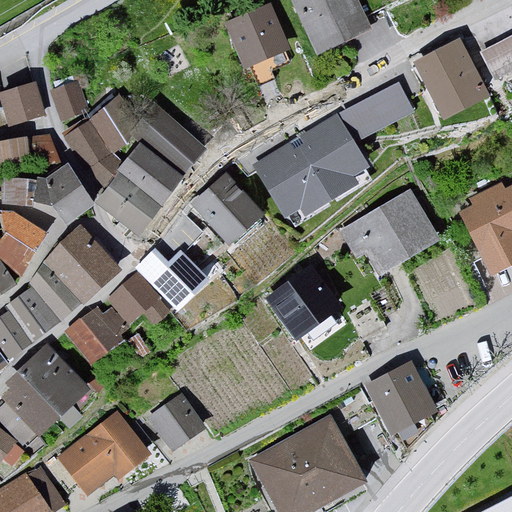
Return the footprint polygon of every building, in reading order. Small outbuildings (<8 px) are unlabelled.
[(355,0),(298,0),(319,49),(368,28),(355,0)] [(267,4),(226,23),(247,69),(288,51),(267,4)] [(511,35),(485,50),(500,78),(511,71),(511,35)] [(462,42),(423,58),(443,107),(482,92),(462,42)] [(36,80),(0,89),(0,96),(8,124),(45,114),(36,80)] [(74,81),(51,88),(61,120),(84,112),(74,81)] [(398,82),(341,113),(356,139),(413,109),(398,82)] [(154,103),(131,132),(141,140),(182,173),(206,144),(154,103)] [(102,112),(65,137),(87,170),(124,145),(102,112)] [(341,113),(253,163),(282,212),(369,162),(356,139),(341,113)] [(54,137),(0,144),(0,147),(6,174),(60,163),(54,137)] [(141,140),(96,199),(138,231),(182,173),(141,140)] [(85,201),(63,169),(47,180),(15,181),(15,199),(46,204),(57,220),(85,201)] [(229,170),(194,199),(227,240),(263,210),(229,170)] [(511,183),(460,206),(488,269),(511,259),(511,183)] [(414,188),(340,229),(355,256),(367,249),(380,272),(441,237),(414,188)] [(7,233),(0,246),(0,253),(22,273),(44,234),(14,213),(2,213),(7,233)] [(110,270),(78,240),(30,289),(62,320),(110,270)] [(155,247),(138,265),(178,305),(208,276),(180,248),(168,260),(155,247)] [(310,264),(265,297),(295,337),(340,304),(310,264)] [(0,272),(0,293),(10,288),(0,272)] [(135,273),(106,300),(129,324),(144,310),(155,322),(169,309),(135,273)] [(14,324),(0,334),(0,341),(13,358),(54,327),(30,296),(6,313),(14,324)] [(94,308),(67,332),(94,361),(121,336),(94,308)] [(411,360),(365,384),(390,432),(436,408),(411,360)] [(50,361),(0,412),(0,418),(30,447),(83,392),(50,361)] [(183,395),(151,414),(174,451),(205,431),(183,395)] [(332,414),(251,458),(280,511),(305,511),(367,478),(332,414)] [(119,420),(66,461),(92,495),(115,478),(121,485),(151,462),(119,420)] [(0,436),(0,471),(1,473),(19,454),(0,436)] [(46,472),(0,497),(0,507),(2,511),(58,511),(67,508),(46,472)] [(511,511),(511,496),(481,511),(511,511)]
